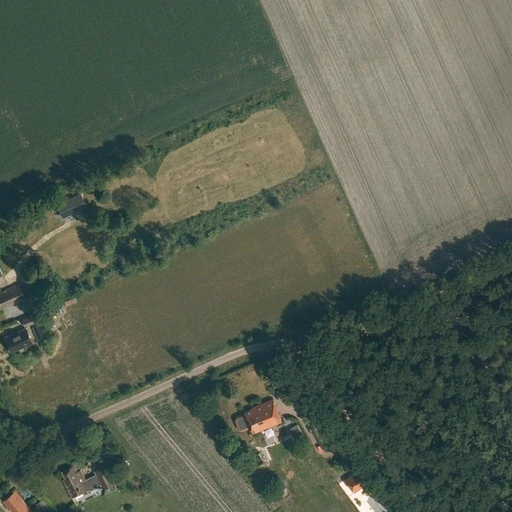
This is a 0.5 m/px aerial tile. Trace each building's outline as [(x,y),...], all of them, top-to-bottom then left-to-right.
[(79,209),(80,213),(87,210),(80,193),(56,204),(62,217),(79,209)] [(0,291),(0,308),(3,308),(2,307),(8,305),(8,306),(14,303),(26,298),(19,283),(8,289),(0,291)] [(33,295),(27,298),(32,309),(39,306),(33,295)] [(31,313),(20,318),(24,325),(35,321),(31,313)] [(31,326),(36,337),(44,334),(39,323),(31,326)] [(31,342),(25,327),(3,336),(9,351),(31,342)] [(316,393),(306,399),(315,413),(325,407),(316,393)] [(241,428),(251,425),(253,431),(281,420),(272,398),(256,404),(256,405),(245,410),(245,412),(236,416),(235,418),(239,427),(241,428)] [(297,423),(289,428),(293,435),(301,430),(297,423)] [(108,463),(94,470),(103,487),(114,483),(114,482),(116,482),(108,463)] [(62,477),(71,497),(90,488),(81,469),(78,470),(75,464),(61,471),(64,476),(62,477)] [(345,480),(356,494),(372,481),(361,467),(345,480)] [(3,500),(12,511),(29,511),(31,510),(15,490),(3,500)] [(39,506),(43,511),(46,511),(50,509),(44,502),(39,506)]
